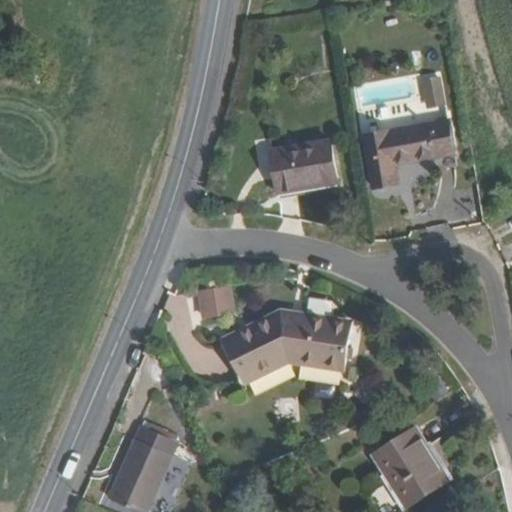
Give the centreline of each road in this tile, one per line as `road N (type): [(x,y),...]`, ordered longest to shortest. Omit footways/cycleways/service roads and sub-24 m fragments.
road 1 (residential): [(511,424),(461,353),(411,304),(361,273),(238,242),(157,246)]
road 2 (secondary): [(45,511),(157,246)]
road 3 (secondary): [(157,246),(191,137),(219,0)]
